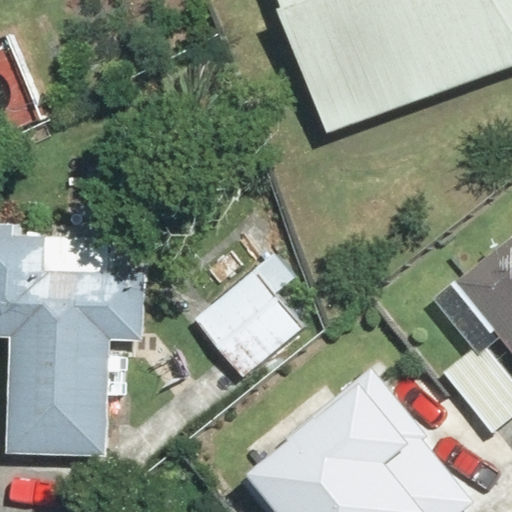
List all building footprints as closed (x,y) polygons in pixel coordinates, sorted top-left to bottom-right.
[(511,0),(299,0),(346,136),(511,71),(511,0)] [(0,337),(25,339),(20,458),(121,462),(126,352),(159,353),(162,276),(122,274),(124,240),(27,236),(28,214),(0,212),(0,337)] [(511,254),(451,302),(487,349),(457,373),(506,437),(511,431),(511,355),(508,351),(511,348),(511,254)] [(205,322),(254,384),(320,332),(272,270),(205,322)] [(465,511),(483,498),(380,377),(263,477),(292,511),(465,511)]
